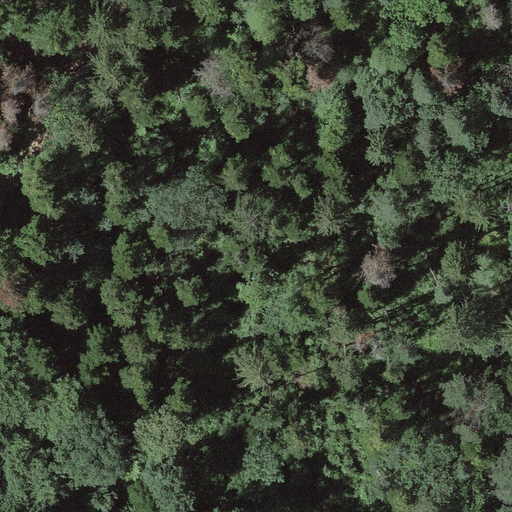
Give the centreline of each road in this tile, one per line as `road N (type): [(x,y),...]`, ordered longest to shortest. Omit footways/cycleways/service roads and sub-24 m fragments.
road 1 (track): [(374,0),(431,135),(511,245)]
road 2 (track): [(0,173),(108,0)]
